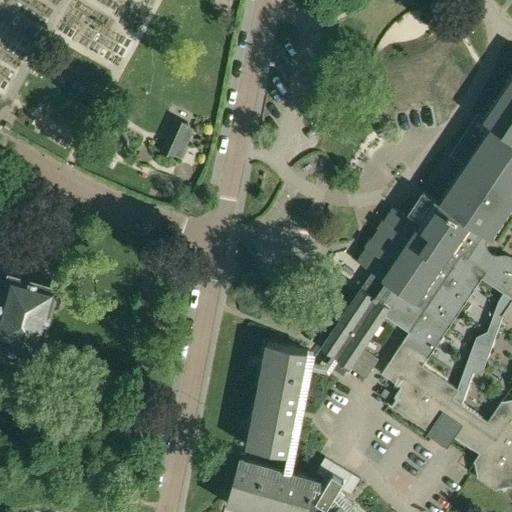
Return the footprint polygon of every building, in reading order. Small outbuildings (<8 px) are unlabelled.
[(511,76),(483,120),(491,125),(422,227),(392,207),(357,259),(372,270),(322,345),(350,364),(388,308),(413,325),(381,372),(401,385),(389,403),(430,431),(443,413),(459,424),(452,434),(479,452),(475,460),(476,475),(496,488),(510,485),(511,485),(511,250),(489,236),(511,201),(511,76)] [(177,118),(169,136),(181,141),(189,124),(177,118)] [(0,335),(6,337),(4,345),(38,354),(51,309),(53,309),(59,306),(62,296),(59,290),(56,289),(57,287),(10,273),(3,298),(0,297),(0,335)] [(247,445),(288,453),(308,349),(267,341),(247,445)] [(306,511),(314,484),(238,462),(226,502),(261,511),(306,511)] [(316,499),(327,505),(344,477),(332,471),(316,499)] [(353,511),(341,499),(328,511),(353,511)]
